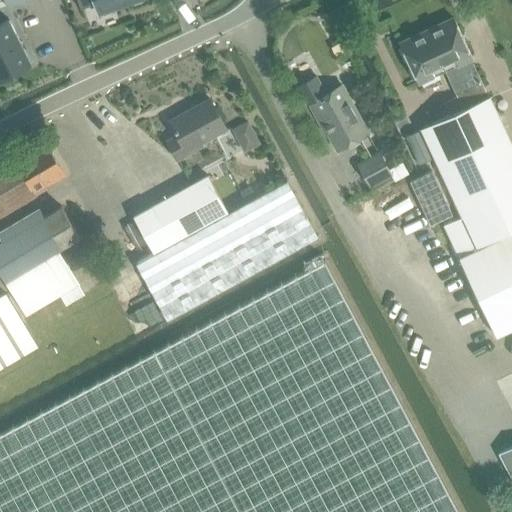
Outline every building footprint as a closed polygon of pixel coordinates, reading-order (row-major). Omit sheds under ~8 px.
[(77,0),(81,8),(91,5),(94,3),(98,14),(99,15),(128,5),(139,1),(141,0),(77,0)] [(444,71),(462,110),(488,99),(469,60),(471,59),(452,19),(426,31),(445,71),(444,71)] [(0,83),(3,88),(36,72),(14,28),(5,32),(0,22),(0,83)] [(419,83),(444,71),(445,71),(426,31),(400,43),(419,83)] [(323,121),(329,130),(327,132),(336,149),(367,132),(341,85),(326,94),(315,75),(296,86),(306,104),(307,103),(318,123),(323,121)] [(421,129),(406,136),(419,165),(434,158),(462,216),(443,225),(457,258),(477,249),(475,245),(511,228),(511,146),(490,98),(488,99),(462,110),(431,124),(421,129)] [(201,142),(226,128),(209,99),(194,107),(195,109),(171,123),(177,135),(167,140),(178,159),(202,145),(201,142)] [(34,191),(65,173),(47,143),(16,161),(15,159),(0,167),(0,212),(35,192),(34,191)] [(389,169),(378,150),(356,163),(369,188),(391,175),(392,175),(389,169)] [(402,162),(389,169),(392,175),(391,175),(395,181),(404,176),(409,173),(402,162)] [(414,179),(410,181),(430,224),(452,214),(431,171),(419,176),(414,179)] [(135,223),(126,228),(138,249),(149,244),(156,255),(228,211),(208,174),(151,206),(134,215),(138,221),(135,223)] [(156,255),(138,264),(169,321),(319,238),(287,179),(255,196),(245,202),(228,211),(156,255)] [(244,189),(239,192),(245,202),(255,196),(249,186),(244,189)] [(83,293),(77,284),(79,283),(60,250),(80,237),(61,205),(0,241),(0,270),(26,314),(60,294),(65,304),(83,293)] [(511,231),(477,249),(457,258),(495,338),(511,329),(511,231)] [(177,335),(0,429),(0,511),(457,511),(322,258),(177,335)] [(0,369),(37,347),(6,293),(0,296),(0,369)] [(511,447),(500,454),(511,475),(511,447)]
